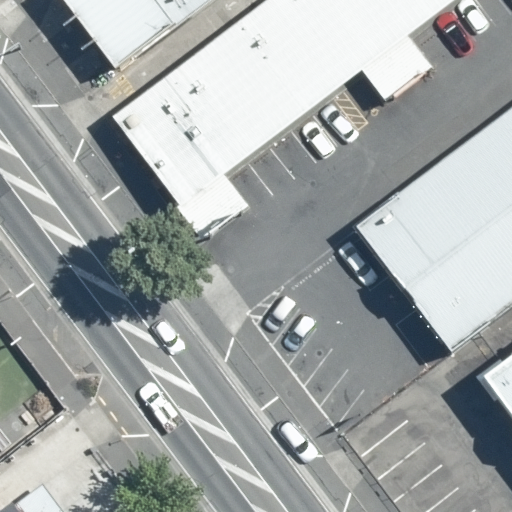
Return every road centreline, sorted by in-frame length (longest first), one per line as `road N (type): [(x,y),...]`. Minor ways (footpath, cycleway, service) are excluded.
road 1 (secondary): [(0,112),(299,511)]
road 2 (secondary): [(237,511),(0,197)]
